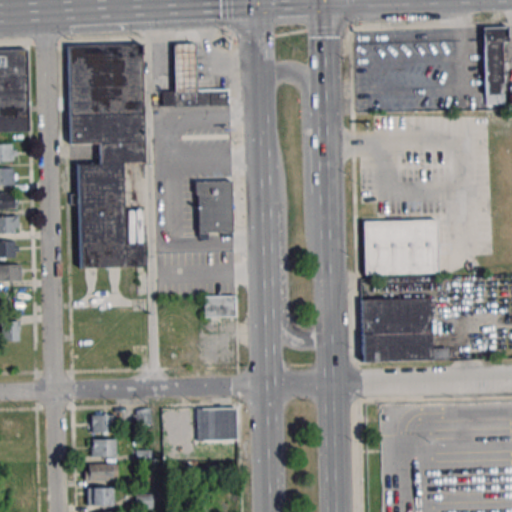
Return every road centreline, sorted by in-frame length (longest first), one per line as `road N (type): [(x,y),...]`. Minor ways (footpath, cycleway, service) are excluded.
road 1 (residential): [(53,392),(44,10)]
road 2 (primary): [(328,261),(320,0)]
road 3 (primary): [(258,132),(280,189),(284,328),(300,339),(330,324)]
road 4 (primary): [(334,511),(328,261)]
road 5 (residential): [(511,380),(267,387)]
road 6 (primary): [(328,261),(308,211),(304,87),(291,74),(255,72)]
road 7 (residential): [(267,387),(53,392)]
road 8 (primary): [(253,2),(260,208)]
road 9 (primary): [(264,307),(269,511)]
road 10 (trunk): [(68,9),(253,2)]
road 11 (residential): [(55,511),(53,392)]
